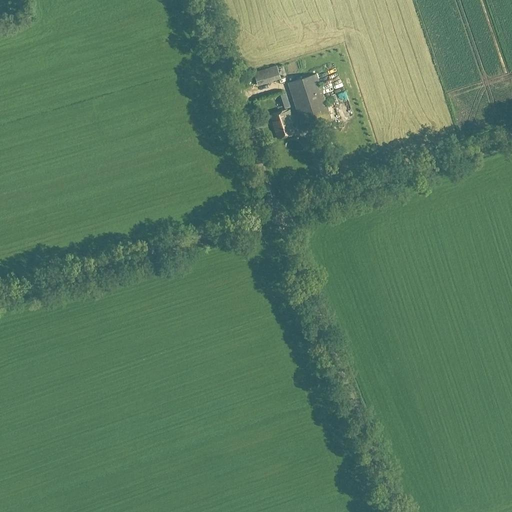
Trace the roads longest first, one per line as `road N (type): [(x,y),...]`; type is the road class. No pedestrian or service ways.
road 1 (unclassified): [(386,511),(327,339),(271,209)]
road 2 (unclassified): [(0,296),(271,209)]
road 3 (unclassified): [(271,209),(511,129)]
road 4 (unclassified): [(271,209),(201,0)]
